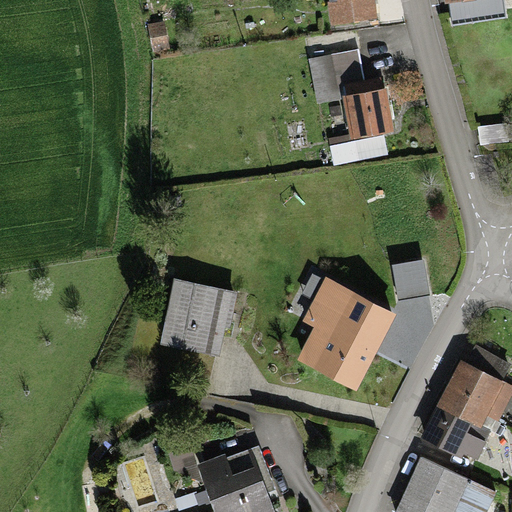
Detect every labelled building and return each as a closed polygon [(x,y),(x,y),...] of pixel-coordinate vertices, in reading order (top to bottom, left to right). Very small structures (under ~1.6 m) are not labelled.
[(364,0),(326,0),(330,27),(368,22),(364,0)] [(358,58),(337,60),(347,141),(386,135),(380,84),(362,86),(358,58)] [(390,265),(395,298),(430,293),(425,260),(390,265)] [(300,364),(350,391),(391,319),(328,284),(298,337),(311,344),(300,364)] [(171,285),(160,347),(212,356),(217,325),(225,326),(230,295),(171,285)] [(511,390),(499,385),(508,365),(469,347),(442,408),(456,414),(442,445),(476,460),(480,450),(458,440),(466,422),(477,428),(483,416),(502,424),(511,402),(511,390)] [(268,511),(251,471),(229,480),(222,462),(200,471),(215,510),(215,511),(268,511)] [(447,511),(462,482),(418,462),(394,511),(447,511)] [(457,511),(481,511),(491,492),(471,483),(457,511)]
